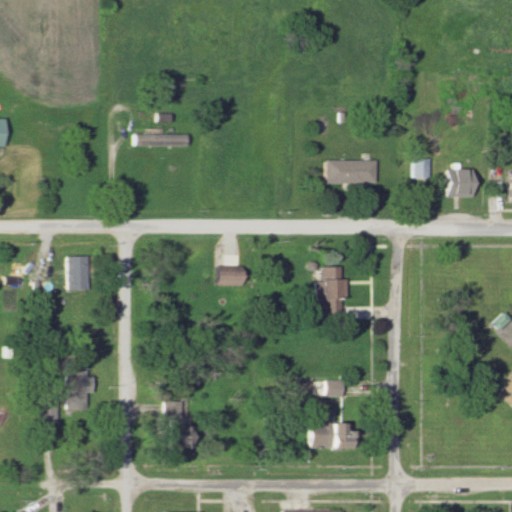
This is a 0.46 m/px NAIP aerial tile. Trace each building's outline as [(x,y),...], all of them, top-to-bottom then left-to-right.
[(442,126),(465,126),(465,109),(442,109),(442,126)] [(129,146),(129,134),(182,134),(182,146),(129,146)] [(328,168),(328,146),(380,146),(380,168),(328,168)] [(425,179),(425,159),(408,159),(408,179),(425,179)] [(371,161),(320,161),(320,184),(371,184),(371,161)] [(470,197),(470,168),(442,168),(442,197),(470,197)] [(61,256),(82,256),(82,287),(61,287),(61,256)] [(5,263),(5,285),(19,285),(19,263),(5,263)] [(210,286),(240,286),(240,266),(210,266),(210,286)] [(312,316),(331,316),(331,300),(341,300),(342,266),(313,266),(312,316)] [(86,394),(86,372),(60,372),(60,411),(80,411),(80,394),(86,394)] [(339,396),(339,381),(309,381),(309,396),(339,396)] [(33,423),(51,423),(51,397),(33,397),(33,423)] [(159,402),(160,450),(188,450),(187,418),(178,418),(178,401),(159,402)] [(307,449),(351,450),(351,431),(340,431),(340,423),(329,423),(329,409),(316,409),(316,423),(307,423),(307,449)]
